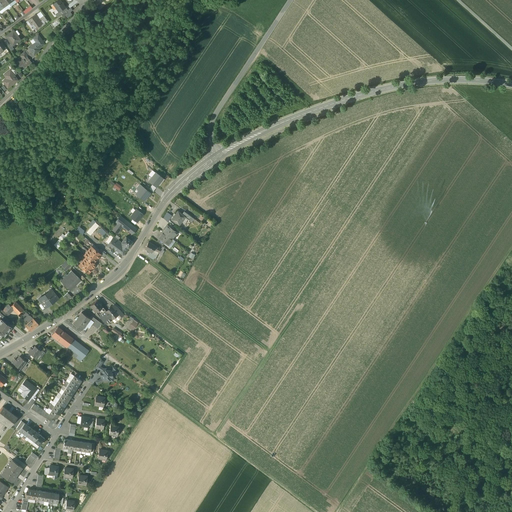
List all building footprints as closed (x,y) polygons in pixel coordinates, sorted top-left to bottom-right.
[(60,0),(58,0),(53,5),(59,13),(66,8),(60,0)] [(66,8),(59,13),(56,15),(58,18),(61,15),(66,12),(68,10),(66,8)] [(35,16),(28,21),(35,30),(42,25),(35,16)] [(20,40),(14,31),(6,37),(13,45),(20,40)] [(37,44),(29,49),(32,53),(34,55),(39,51),(38,49),(44,45),(38,36),(34,39),(37,44)] [(23,59),(17,64),(21,70),(31,63),(30,61),(26,56),(25,54),(21,56),(23,59)] [(9,77),(3,82),(8,88),(18,81),(14,76),(11,71),(10,71),(6,74),(9,77)] [(164,179),(155,172),(151,177),(150,176),(148,179),(156,186),(158,183),(160,184),(164,179)] [(118,190),(120,185),(114,181),(111,186),(118,190)] [(139,184),(136,188),(139,190),(136,193),(139,195),(140,194),(142,196),(141,197),(145,200),(147,197),(147,196),(150,193),(146,190),(148,188),(146,186),(144,188),(139,184)] [(143,214),(137,209),(133,214),(130,217),(137,222),(143,214)] [(185,217),(178,211),(172,219),(179,225),(185,217)] [(172,215),(167,212),(163,217),(168,221),(172,215)] [(126,222),(120,217),(117,220),(119,221),(118,223),(122,226),(126,222)] [(136,229),(126,222),(122,226),(132,234),(136,229)] [(118,223),(116,225),(112,231),(116,233),(122,226),(118,223)] [(94,224),(87,232),(90,235),(97,227),(94,224)] [(168,226),(167,226),(162,232),(173,239),(173,238),(177,233),(173,230),(168,226)] [(101,235),(105,232),(100,227),(97,230),(101,235)] [(173,239),(162,232),(158,238),(159,238),(164,243),(168,245),(172,239),(172,240),(173,239)] [(64,235),(62,234),(58,238),(59,239),(53,245),(57,248),(61,244),(60,243),(66,237),(64,235)] [(132,242),(126,237),(121,243),(122,244),(128,248),(132,242)] [(122,244),(121,247),(116,244),(111,241),(108,245),(123,256),(128,248),(122,244)] [(157,247),(148,242),(144,248),(147,250),(146,252),(149,253),(150,251),(152,253),(153,249),(155,250),(157,247)] [(98,252),(91,247),(88,251),(97,259),(98,258),(101,255),(101,254),(98,252)] [(97,259),(88,251),(84,255),(86,257),(93,263),(96,260),(97,259)] [(152,253),(150,251),(149,253),(147,256),(152,260),(155,256),(155,255),(151,253),(152,253)] [(93,263),(86,257),(82,261),(92,269),(92,268),(93,268),(95,265),(93,263)] [(71,265),(67,261),(61,265),(66,270),(71,265)] [(92,269),(82,261),(79,266),(88,274),(91,270),(92,269)] [(71,271),(67,275),(70,278),(64,284),(70,290),(76,284),(75,284),(79,279),(71,271)] [(66,274),(63,276),(64,277),(60,281),(64,284),(70,278),(67,275),(66,274)] [(58,299),(51,289),(48,291),(49,292),(41,297),(41,296),(38,299),(45,308),(48,306),(47,305),(54,300),(55,301),(58,299)] [(67,293),(63,297),(67,301),(71,297),(67,293)] [(103,307),(97,300),(90,305),(96,312),(103,307)] [(22,310),(15,302),(14,304),(11,306),(13,309),(18,314),(22,310)] [(8,304),(3,309),(8,315),(13,309),(11,306),(9,305),(8,304)] [(106,311),(105,311),(111,319),(118,314),(115,311),(112,306),(106,311)] [(103,307),(96,312),(99,316),(105,311),(106,311),(103,307)] [(105,311),(99,316),(101,319),(106,322),(107,323),(111,319),(105,311)] [(32,318),(24,312),(22,315),(23,316),(27,320),(28,319),(29,321),(32,318)] [(89,318),(81,312),(73,324),(81,330),(89,319),(90,318),(89,318)] [(117,319),(120,317),(118,314),(111,319),(114,322),(118,320),(117,319)] [(38,324),(32,318),(29,321),(30,322),(25,326),(30,331),(35,327),(38,324)] [(3,321),(1,319),(0,320),(0,337),(2,334),(4,335),(11,327),(3,321)] [(89,319),(85,325),(89,328),(92,324),(93,322),(89,319)] [(101,323),(95,319),(93,322),(92,324),(98,328),(101,323)] [(58,327),(52,335),(59,341),(65,333),(58,327)] [(121,333),(114,328),(113,328),(111,331),(119,336),(121,334),(121,333)] [(73,338),(65,333),(59,341),(67,347),(69,343),(73,338)] [(73,347),(71,350),(73,352),(78,355),(76,358),(80,361),(89,350),(77,342),(73,347)] [(37,348),(35,346),(32,349),(30,348),(28,351),(27,352),(34,357),(40,349),(38,347),(37,348)] [(40,349),(34,357),(39,360),(45,352),(43,351),(40,349)] [(23,358),(20,356),(16,360),(15,359),(12,363),(16,366),(20,369),(26,361),(23,358)] [(102,381),(113,381),(114,370),(115,370),(116,367),(113,367),(113,368),(103,368),(100,366),(98,369),(101,370),(100,378),(95,381),(97,384),(102,381)] [(74,375),(71,379),(79,384),(81,380),(80,379),(74,375)] [(79,384),(71,379),(69,383),(76,388),(79,384)] [(36,389),(25,380),(21,386),(25,389),(22,393),(21,394),(28,400),(36,389)] [(76,388),(69,383),(66,387),(74,391),(76,388)] [(74,391),(66,387),(64,390),(71,395),(74,391)] [(71,395),(64,390),(61,394),(69,399),(71,395)] [(69,399),(61,394),(59,398),(66,403),(69,399)] [(104,398),(96,396),(95,405),(103,406),(104,398)] [(66,403),(59,398),(57,402),(64,407),(66,403)] [(64,407),(57,402),(54,406),(61,411),(64,407)] [(2,406),(0,409),(0,420),(9,427),(17,417),(2,406)] [(61,411),(54,406),(52,410),(59,414),(61,411)] [(59,414),(52,410),(49,414),(54,417),(56,418),(59,414)] [(89,418),(81,416),(80,425),(84,426),(85,426),(85,424),(88,425),(89,418)] [(104,420),(96,419),(95,427),(103,428),(104,420)] [(24,423),(19,430),(22,432),(24,434),(29,427),(24,423)] [(118,426),(110,425),(109,434),(117,435),(118,426)] [(29,427),(24,434),(27,436),(29,438),(34,431),(29,427)] [(34,431),(29,438),(34,441),(39,434),(34,431)] [(44,438),(39,434),(34,441),(39,445),(44,438)] [(107,451),(99,449),(98,458),(106,459),(107,451)] [(22,467),(12,460),(1,474),(11,481),(22,467)] [(56,478),(58,467),(50,465),(49,469),(49,474),(53,475),(53,478),(54,479),(55,479),(56,478)] [(73,469),(65,468),(63,476),(71,477),(73,469)] [(87,476),(79,475),(77,484),(86,485),(87,476)] [(74,501),(66,500),(65,509),(73,510),(74,504),(74,501)]
